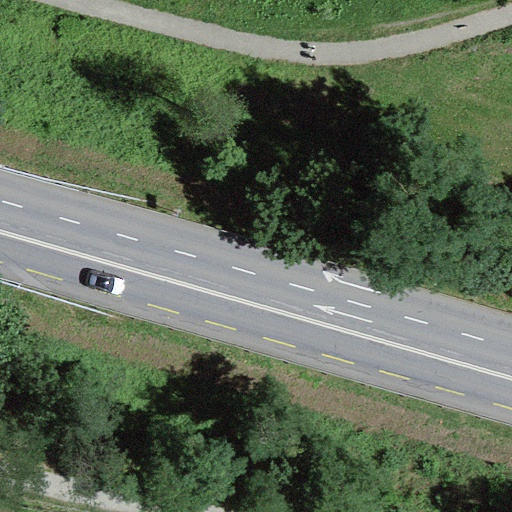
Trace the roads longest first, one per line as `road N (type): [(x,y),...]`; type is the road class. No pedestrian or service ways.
road 1 (secondary): [(511,370),(0,226)]
road 2 (track): [(511,14),(358,57),(240,42),(70,0)]
road 3 (track): [(0,476),(172,511)]
